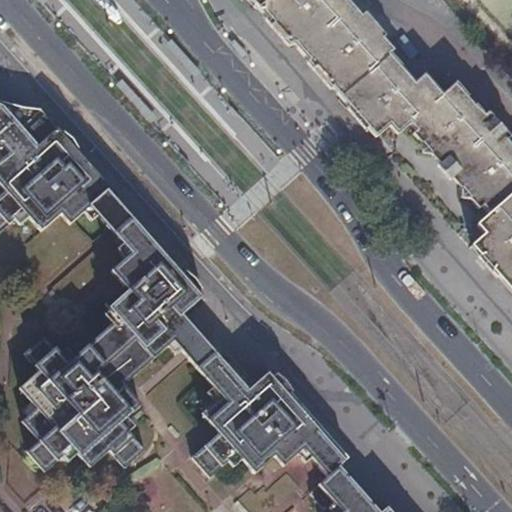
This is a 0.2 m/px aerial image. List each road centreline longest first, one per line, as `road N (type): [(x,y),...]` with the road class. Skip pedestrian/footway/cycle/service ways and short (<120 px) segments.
road 1 (primary): [(1,0),(218,243),(325,328),(490,511)]
road 2 (primary): [(511,412),(397,283),(330,177),(164,0)]
